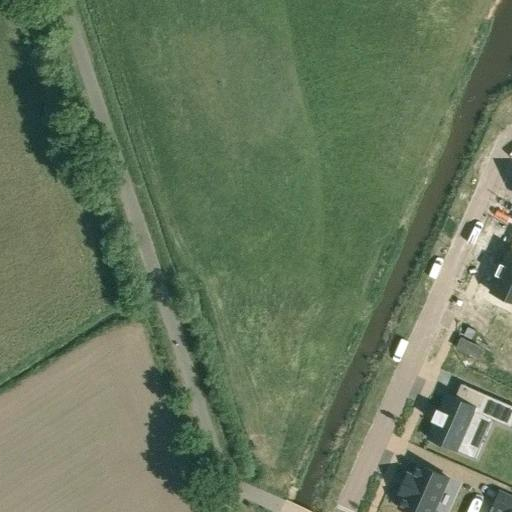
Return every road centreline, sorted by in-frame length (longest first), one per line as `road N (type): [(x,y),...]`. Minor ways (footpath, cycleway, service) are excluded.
road 1 (unclassified): [(222,474),(61,0)]
road 2 (residential): [(511,141),(340,511)]
